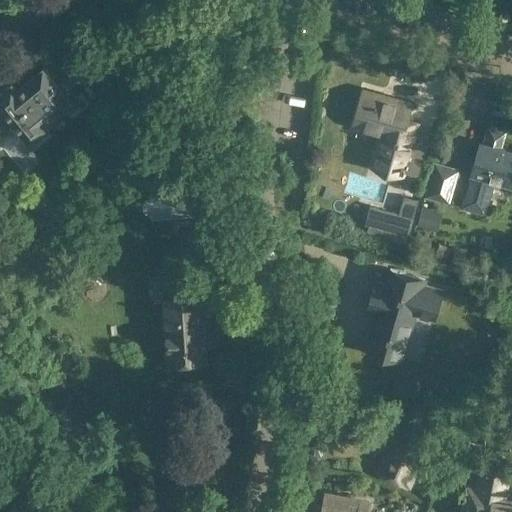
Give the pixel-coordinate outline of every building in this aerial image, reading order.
[(15,89),(11,83),(0,92),(0,106),(29,142),(47,127),(42,121),(68,100),(42,68),(25,82),(25,81),(15,89)] [(408,105),(362,92),(352,124),(382,133),(375,158),(392,163),(408,105)] [(483,145),(479,144),(461,207),(483,213),(493,178),(511,183),(511,152),(498,149),(502,132),(487,128),(483,145)] [(458,169),(432,161),(422,194),(449,202),(458,169)] [(417,224),(437,230),(443,211),(422,205),(417,224)] [(400,213),(375,206),(371,222),(396,229),(400,213)] [(192,233),(193,248),(220,246),(219,231),(218,226),(194,228),(195,233),(192,233)] [(403,360),(416,315),(435,320),(445,288),(426,282),(428,277),(388,266),(384,281),(374,278),(365,310),(375,313),(364,349),(403,360)] [(169,363),(208,361),(207,345),(216,344),(215,328),(206,329),(205,317),(210,316),(208,282),(194,282),(194,273),(185,273),(185,283),(164,284),(169,363)] [(476,357),(456,351),(450,373),(468,379),(476,357)] [(432,403),(428,418),(440,421),(444,406),(432,403)] [(44,442),(42,421),(29,423),(31,443),(44,442)] [(398,425),(391,440),(398,443),(387,466),(393,469),(388,480),(406,488),(412,475),(418,478),(434,442),(423,437),(423,436),(398,425)] [(445,434),(441,444),(448,447),(452,437),(445,434)] [(481,466),(472,510),(483,511),(511,511),(511,502),(503,501),(511,453),(485,448),(481,466)] [(462,474),(470,457),(453,449),(446,465),(462,474)] [(366,511),(369,502),(326,493),(325,501),(320,503),(317,508),(317,511),(366,511)]
